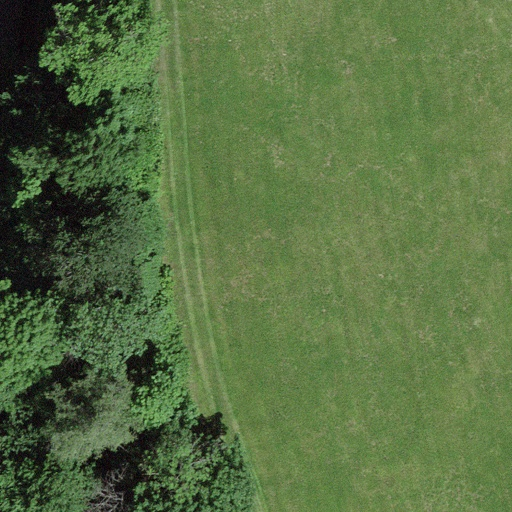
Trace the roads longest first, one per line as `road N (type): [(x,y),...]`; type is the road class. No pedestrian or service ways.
road 1 (track): [(172,0),(210,367),(249,511)]
road 2 (primary): [(293,0),(511,301)]
